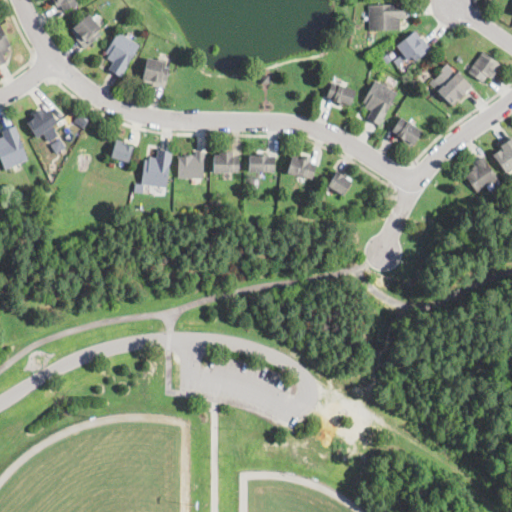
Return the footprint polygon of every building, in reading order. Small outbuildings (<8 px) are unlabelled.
[(76,4),(67,8),(64,10),(60,4),(54,7),(52,2),(53,1),(52,0),(76,0),(78,3),(76,4)] [(385,30),(369,31),(369,5),(395,4),(406,4),(406,18),(400,18),(401,30),(385,30)] [(92,17),(96,22),(98,21),(102,25),(101,27),(102,28),(97,32),(100,35),(85,49),(85,48),(77,39),(77,38),(71,30),(89,14),(92,17)] [(0,66),(0,24),(11,46),(8,48),(8,51),(2,54),(6,63),(0,66)] [(422,40),(422,39),(423,38),(431,48),(415,61),(412,57),(408,60),(407,59),(404,62),(399,56),(402,54),(396,46),(415,31),(422,40)] [(121,75),(120,77),(109,70),(114,62),(107,58),(109,55),(105,53),(118,32),(140,46),(121,75)] [(498,70),(493,76),(493,77),(491,76),(490,79),(487,77),(483,83),(469,72),(469,71),(483,52),(500,64),(497,69),(498,70)] [(165,86),(165,89),(152,86),(153,84),(142,82),(148,58),(166,62),(165,67),(169,68),(165,86)] [(264,84),(261,84),(261,76),(269,75),(270,84),(264,84)] [(452,79),(460,88),(465,93),(459,99),(457,96),(450,103),(441,93),(438,90),(444,85),(444,86),(452,79)] [(380,124),(379,125),(368,118),(372,111),(365,107),(367,104),(363,102),(375,80),(397,93),(380,124)] [(352,102),(351,106),(344,104),(343,107),(339,106),(340,103),(326,98),(329,89),(332,83),(356,91),(352,102)] [(41,110),(44,114),(50,110),(57,123),(36,136),(35,136),(27,123),(36,118),(34,115),(41,110)] [(86,121),(82,127),(73,122),(78,115),(86,121)] [(413,145),(412,147),(403,141),(404,139),(392,131),(402,117),(423,131),(413,145)] [(29,160),(5,170),(0,157),(0,138),(4,137),(2,131),(15,126),(29,160)] [(57,152),(51,143),(60,136),(67,145),(57,152)] [(511,169),(506,173),(493,155),(500,150),(502,151),(503,150),(500,146),(503,144),(511,137),(511,169)] [(123,145),(125,145),(126,144),(134,147),(128,167),(125,166),(126,162),(111,158),(116,143),(123,145)] [(172,158),(171,163),(168,188),(142,185),(144,167),(145,160),(149,160),(149,157),(157,158),(158,150),(172,152),(172,153),(172,158)] [(205,157),(205,162),(204,179),(178,178),(179,157),(186,157),(186,155),(194,155),(194,157),(196,157),(196,152),(205,152),(205,157)] [(233,153),(233,157),(240,157),(239,173),(223,172),(222,174),(214,174),(214,155),(220,155),(220,152),(233,153)] [(268,155),(268,157),(275,157),(274,173),(249,172),(249,158),(250,156),(259,156),(259,155),(268,155)] [(311,159),(310,163),(316,164),(312,179),(295,175),(295,176),(288,174),(293,157),(301,159),(302,155),(311,158),(312,158),(311,159)] [(486,159),(494,171),(499,178),(477,193),(465,176),(469,172),(468,171),(476,165),(477,167),(478,166),(476,162),(484,156),(486,159)] [(352,182),(345,193),(343,196),(334,190),(333,193),(325,188),(336,172),(336,171),(344,176),(343,177),(352,182)] [(159,391),(151,390),(152,373),(160,374),(159,391)]
